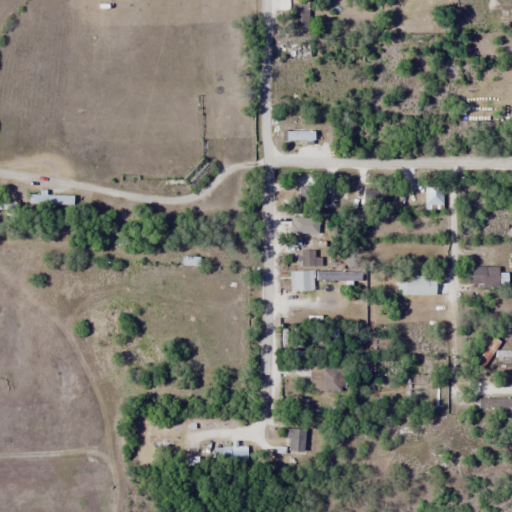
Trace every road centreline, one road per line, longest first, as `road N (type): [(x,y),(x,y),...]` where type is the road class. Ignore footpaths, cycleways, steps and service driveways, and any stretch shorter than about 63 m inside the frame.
road 1 (residential): [(265,348),(265,0)]
road 2 (residential): [(511,161),(265,161)]
